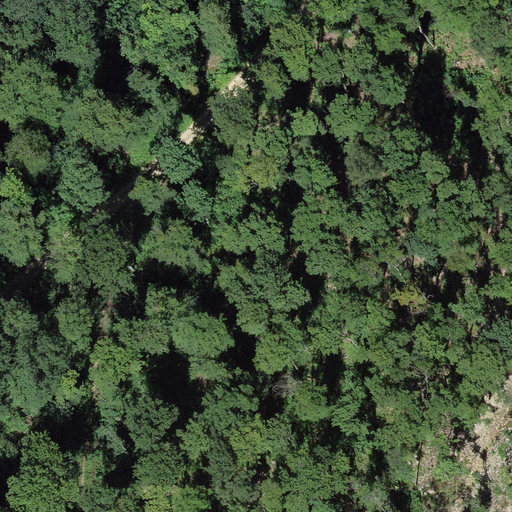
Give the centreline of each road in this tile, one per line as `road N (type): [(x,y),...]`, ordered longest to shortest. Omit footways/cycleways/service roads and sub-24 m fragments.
road 1 (track): [(328,0),(0,304)]
road 2 (track): [(88,511),(95,396),(126,186)]
road 3 (track): [(445,511),(511,386)]
